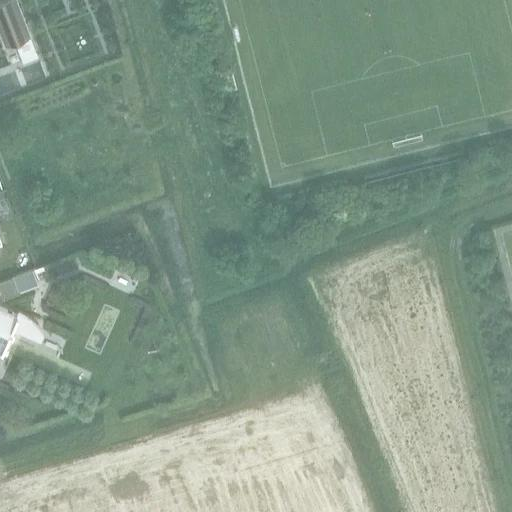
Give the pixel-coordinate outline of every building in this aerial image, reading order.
[(29,34),(15,0),(0,0),(0,32),(4,43),(29,34)] [(19,292),(15,281),(13,278),(0,283),(0,294),(2,299),(19,292)] [(0,349),(5,352),(13,333),(9,331),(16,314),(0,307),(0,349)] [(349,448),(312,460),(320,485),(337,479),(341,491),(361,484),(349,448)] [(291,466),(251,478),(261,511),(270,511),(284,508),(281,496),(298,491),(291,466)] [(261,511),(251,478),(212,490),(218,511),(229,511),(237,510),(238,511),(261,511)] [(205,511),(200,494),(159,506),(161,511),(205,511)]
